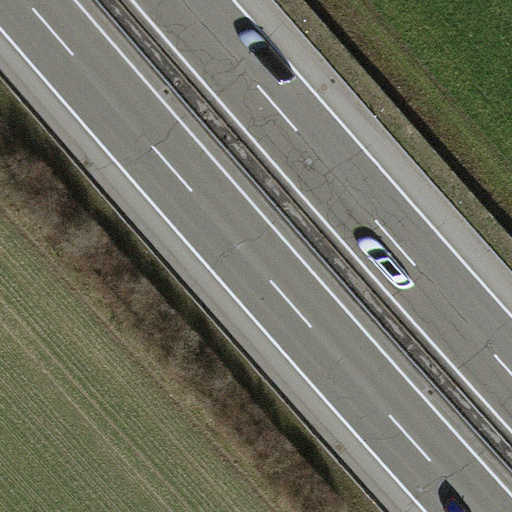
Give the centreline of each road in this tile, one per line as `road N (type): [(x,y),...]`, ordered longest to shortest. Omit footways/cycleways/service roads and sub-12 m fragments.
road 1 (motorway): [(24,0),(475,511)]
road 2 (motorway): [(511,370),(183,0)]
